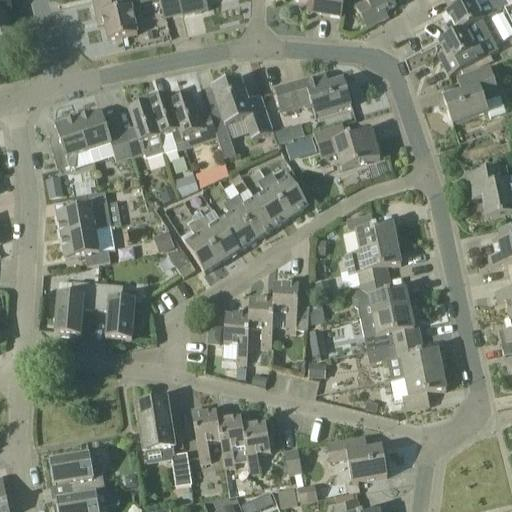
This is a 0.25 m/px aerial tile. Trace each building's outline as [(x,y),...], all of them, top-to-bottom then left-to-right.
[(0,0),(0,33),(11,30),(7,17),(12,15),(7,0),(0,0)] [(137,37),(137,35),(131,9),(160,3),(158,0),(107,0),(93,3),(97,22),(103,20),(108,43),(137,37)] [(177,0),(158,0),(160,3),(164,22),(182,18),(177,0)] [(177,0),(182,18),(182,19),(208,13),(206,3),(218,0),(177,0)] [(292,0),(292,2),(308,5),(307,14),(341,20),(344,0),(292,0)] [(396,9),(391,0),(364,0),(367,5),(356,10),(367,31),(388,20),(385,14),(396,9)] [(451,38),(438,44),(439,45),(484,21),(506,9),(500,0),(496,0),(478,10),(472,0),(471,1),(470,0),(446,0),(444,1),(450,12),(446,14),(451,24),(446,28),(451,38)] [(489,59),(473,27),(484,22),(484,21),(439,45),(444,55),(438,58),(449,79),(461,73),(461,74),(489,59)] [(489,70),(478,74),(477,70),(492,63),(489,59),(461,74),(463,78),(456,81),(461,95),(443,101),(452,128),(488,116),(490,121),(506,116),(500,98),(499,99),(489,70)] [(281,117),(311,108),(314,119),(351,109),(344,83),(328,87),(325,77),(274,92),(281,117)] [(240,81),(212,91),(220,114),(210,117),(218,143),(224,162),(236,158),(226,129),(245,123),(252,144),(274,136),(262,99),(248,104),(240,81)] [(186,153),(169,99),(160,102),(157,96),(147,99),(166,158),(177,154),(178,155),(186,153)] [(210,117),(209,115),(197,119),(191,99),(182,103),(179,96),(169,99),(186,153),(218,143),(210,117)] [(165,158),(166,158),(147,99),(137,102),(138,109),(129,112),(135,130),(123,134),(132,162),(145,158),(146,163),(165,157),(165,158)] [(132,162),(123,134),(108,139),(102,121),(100,114),(78,121),(89,155),(88,155),(92,166),(114,159),(117,167),(132,162)] [(76,118),(77,118),(76,116),(55,123),(54,129),(56,129),(65,158),(54,162),(58,174),(70,170),(75,171),(77,158),(88,155),(89,155),(78,121),(77,122),(76,118)] [(313,136),(313,137),(320,161),(336,157),(342,173),(380,162),(371,133),(346,140),(343,128),(313,136)] [(278,147),(291,143),(287,131),(274,135),(278,147)] [(290,164),(302,160),(297,143),(285,147),(290,164)] [(505,170),(466,177),(472,204),(481,202),(486,222),(511,216),(511,192),(510,183),(508,183),(505,170)] [(279,187),(274,179),(272,176),(265,181),(291,221),(308,210),(289,180),(279,187)] [(183,181),(189,198),(199,193),(194,177),(183,181)] [(63,200),(60,180),(45,183),(49,203),(63,200)] [(274,232),(291,221),(265,181),(258,185),(264,195),(254,201),(274,232)] [(158,193),(163,207),(178,201),(172,187),(158,193)] [(61,239),(112,230),(106,196),(86,199),(88,211),(57,216),(61,239)] [(244,208),(239,199),(238,198),(230,203),(256,243),(274,232),(254,201),(244,208)] [(221,210),(213,214),(239,254),(256,243),(230,203),(221,210)] [(213,214),(204,220),(196,225),(222,265),(239,254),(213,214)] [(360,256),(397,248),(393,227),(374,231),(371,219),(347,224),(349,236),(356,234),(360,256)] [(204,276),(222,265),(196,225),(189,230),(191,234),(181,241),(204,276)] [(511,280),(511,229),(498,232),(500,244),(492,245),(495,258),(487,260),(490,273),(506,269),(508,281),(511,280)] [(110,266),(108,255),(116,253),(112,230),(61,239),(65,262),(85,259),(87,270),(110,266)] [(168,233),(153,240),(158,256),(175,250),(168,233)] [(315,257),(324,259),(326,244),(316,243),(315,257)] [(397,248),(360,256),(345,259),(348,278),(357,276),(360,290),(385,285),(382,272),(401,268),(397,248)] [(195,274),(190,266),(182,254),(167,257),(178,273),(183,282),(195,274)] [(511,318),(511,280),(508,281),(511,292),(495,296),(498,309),(506,307),(508,320),(511,318)] [(311,285),(299,285),(299,284),(289,283),(288,288),(274,287),(274,299),(273,317),(274,317),(273,330),(286,331),(285,336),(296,337),(296,334),(308,334),(311,285)] [(315,286),(318,297),(330,295),(327,283),(315,286)] [(387,296),(385,285),(360,290),(361,295),(358,295),(353,301),(354,308),(360,312),(362,321),(360,321),(360,322),(373,320),(410,313),(406,292),(387,296)] [(96,313),(98,288),(72,286),(71,298),(58,297),(55,337),(81,340),(83,312),(96,313)] [(122,302),(123,290),(98,288),(96,313),(108,314),(106,342),(132,344),(135,303),(122,302)] [(274,299),(264,298),(264,304),(250,303),(249,315),(250,315),(249,332),(262,333),(261,352),(271,353),(273,330),(274,317),(273,317),(274,299)] [(322,310),(317,311),(310,312),(309,328),(325,325),(322,310)] [(367,356),(417,346),(410,313),(373,320),(376,338),(364,341),(367,356)] [(250,315),(249,315),(240,314),(239,319),(226,318),(224,348),(237,349),(236,368),(247,368),(249,332),(250,315)] [(511,318),(508,320),(511,332),(503,334),(506,346),(511,345),(511,318)] [(209,328),(208,347),(220,348),(222,329),(209,328)] [(327,357),(325,346),(311,348),(312,359),(327,357)] [(391,384),(405,381),(442,374),(437,353),(419,357),(417,346),(367,356),(370,367),(387,364),(391,384)] [(302,366),(297,365),(292,368),(291,373),(301,375),(302,366)] [(309,381),(325,381),(325,366),(309,366),(309,381)] [(236,383),(246,383),(247,371),(237,370),(236,383)] [(442,374),(405,381),(408,401),(402,402),(405,414),(429,410),(427,398),(446,394),(442,374)] [(265,390),(267,380),(253,378),(251,387),(265,390)] [(167,403),(137,408),(144,455),(174,450),(167,403)] [(376,416),(378,406),(366,404),(364,413),(376,416)] [(208,446),(220,444),(221,444),(217,418),(216,415),(203,417),(202,412),(191,413),(200,465),(211,464),(208,446)] [(232,452),(245,450),(241,424),(242,424),(241,421),(228,423),(227,418),(217,419),(217,418),(221,444),(220,444),(225,471),(230,502),(247,499),(245,490),(234,492),(231,472),(235,471),(232,452)] [(270,456),(266,427),(252,429),(251,423),(242,425),(242,424),(241,424),(245,450),(249,477),(260,475),(258,458),(270,456)] [(352,486),(387,480),(382,450),(367,453),(365,441),(326,448),(330,466),(348,463),(352,486)] [(302,477),(298,454),(298,453),(284,455),(289,479),(302,477)] [(106,495),(104,488),(101,469),(92,471),(90,456),(81,458),(81,454),(74,456),(65,457),(65,460),(50,463),(54,490),(75,486),(77,499),(96,496),(96,497),(97,497),(106,495)] [(170,459),(175,490),(192,488),(187,456),(170,459)] [(138,489),(136,478),(124,479),(126,491),(138,489)] [(8,511),(3,482),(0,482),(0,511),(8,511)] [(297,490),(300,507),(308,506),(305,489),(297,490)] [(294,491),(278,495),(282,511),(298,507),(294,491)] [(97,497),(96,497),(96,496),(77,499),(56,502),(57,507),(54,508),(54,511),(108,511),(108,509),(99,510),(97,497)] [(335,500),(336,508),(358,505),(356,497),(335,500)]
